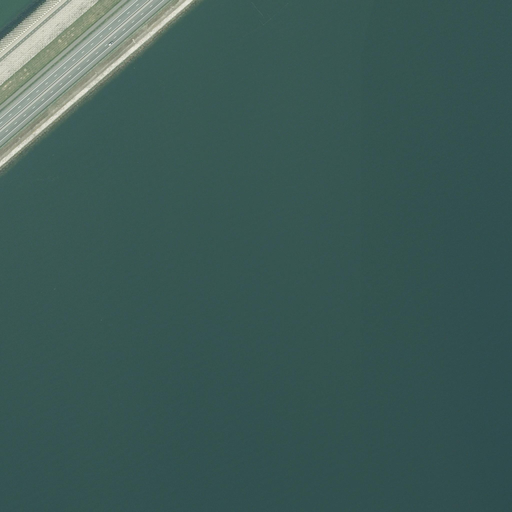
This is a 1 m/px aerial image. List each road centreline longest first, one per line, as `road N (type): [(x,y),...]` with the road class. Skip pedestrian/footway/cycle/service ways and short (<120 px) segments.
road 1 (motorway): [(0,136),(158,0)]
road 2 (motorway): [(143,0),(0,123)]
